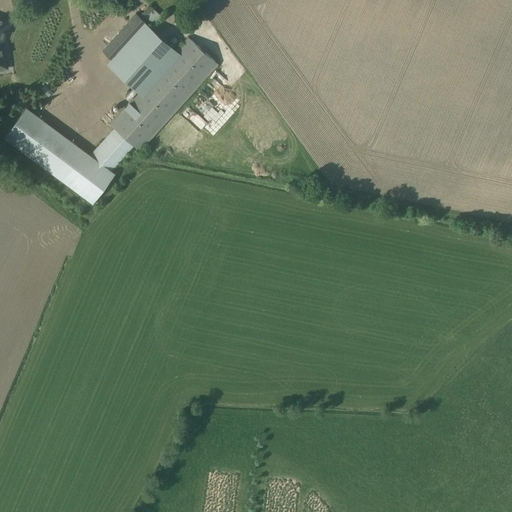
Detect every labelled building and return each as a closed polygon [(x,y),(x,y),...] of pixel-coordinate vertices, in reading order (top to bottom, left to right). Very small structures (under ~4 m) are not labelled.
[(99,4),(90,15),(96,20),(105,9),(99,4)] [(102,50),(114,61),(147,24),(136,13),(102,50)] [(0,41),(1,42),(8,21),(0,18),(0,68),(1,68),(0,60),(0,59),(3,59),(1,46),(0,46),(0,41)] [(187,37),(110,123),(114,127),(90,155),(25,107),(14,123),(11,121),(6,127),(9,129),(3,137),(92,203),(115,173),(111,170),(134,145),(140,150),(217,64),(187,37)] [(98,115),(103,122),(115,115),(110,107),(98,115)]
